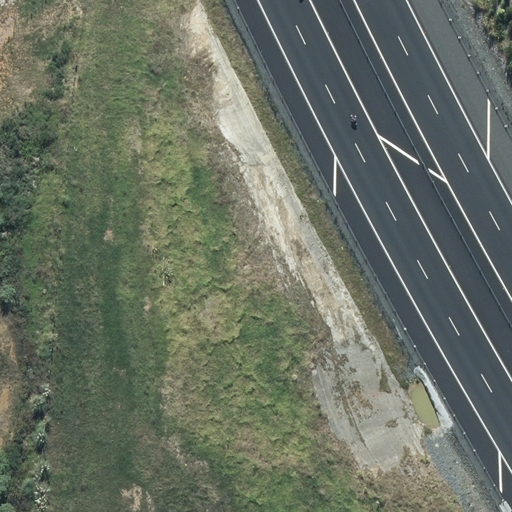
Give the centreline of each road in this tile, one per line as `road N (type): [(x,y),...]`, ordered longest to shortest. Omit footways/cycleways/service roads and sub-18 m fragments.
road 1 (motorway): [(511,396),(290,0)]
road 2 (motorway): [(383,0),(511,246)]
